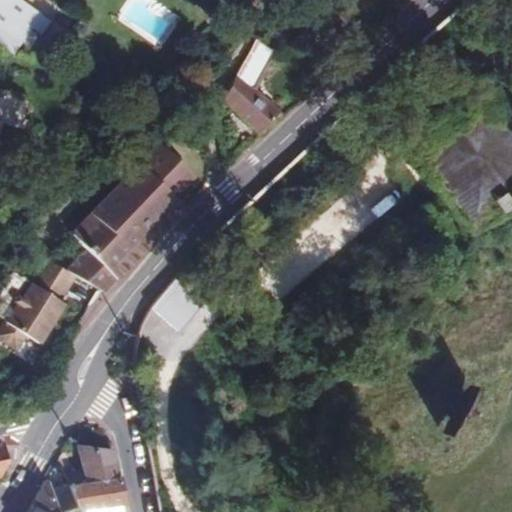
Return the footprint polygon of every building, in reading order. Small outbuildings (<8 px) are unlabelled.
[(0,0),(0,44),(15,54),(45,13),(27,0),(0,0)] [(290,14),(275,6),(263,28),(279,37),(290,14)] [(284,118),(282,117),(252,87),(274,46),(258,38),(224,101),(262,139),(284,118)] [(511,117),(486,82),(402,142),(445,200),(431,210),(450,235),(464,226),(470,235),(500,215),(506,223),(511,218),(511,117)] [(0,124),(21,129),(27,95),(0,90),(0,124)] [(91,249),(69,269),(108,291),(120,279),(91,249)] [(28,365),(41,352),(28,338),(14,351),(28,365)] [(3,447),(0,447),(0,479),(1,479),(10,464),(3,447)] [(89,486),(121,479),(116,454),(81,448),(83,457),(89,486)] [(79,511),(102,511),(126,507),(121,479),(89,486),(83,457),(77,458),(78,468),(66,470),(70,482),(79,508),(79,511)] [(79,511),(79,508),(64,511),(57,511),(50,488),(48,482),(31,511),(79,511)] [(57,511),(64,511),(79,508),(70,482),(50,488),(57,511)]
